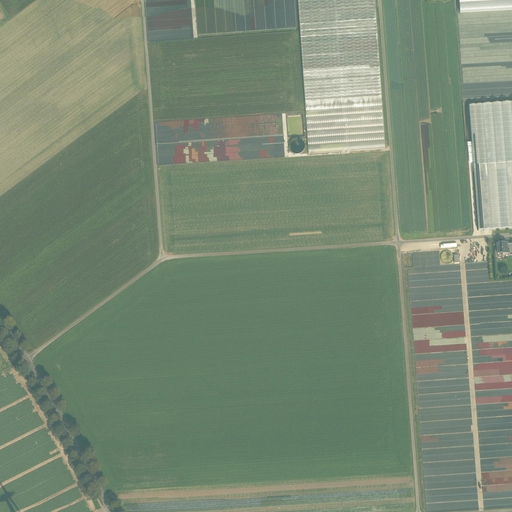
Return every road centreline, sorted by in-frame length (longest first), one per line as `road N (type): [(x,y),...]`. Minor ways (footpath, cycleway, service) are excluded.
road 1 (track): [(481,511),(460,239)]
road 2 (unclassified): [(397,243),(417,511)]
road 3 (unclassified): [(162,259),(142,0)]
road 4 (unclassified): [(379,0),(397,243)]
road 5 (unclassified): [(397,243),(162,259)]
road 6 (secondary): [(26,361),(109,511)]
road 7 (unclassified): [(162,259),(26,361)]
